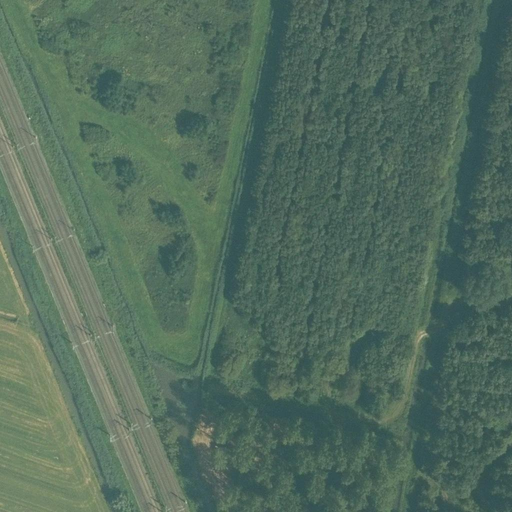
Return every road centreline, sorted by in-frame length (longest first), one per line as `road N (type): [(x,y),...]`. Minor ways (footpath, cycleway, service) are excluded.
road 1 (track): [(283,0),(205,396),(392,426),(418,334),(437,331),(454,303),(511,303)]
road 2 (track): [(266,0),(206,315),(191,356),(178,359),(158,348),(15,0)]
road 3 (track): [(483,0),(418,334)]
road 4 (track): [(59,107),(135,132),(169,161),(217,260)]
